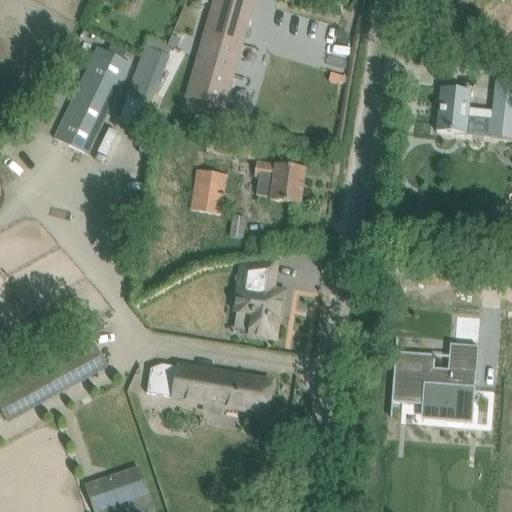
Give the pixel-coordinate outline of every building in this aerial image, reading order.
[(216,0),(193,82),(182,79),(178,92),(188,94),(187,97),(223,108),(253,0),(216,0)] [(138,71),(128,96),(151,105),(169,57),(169,56),(172,49),(173,46),(150,37),(138,71)] [(98,48),(54,139),(88,155),(131,65),(98,48)] [(511,80),(496,78),(492,112),(469,110),(471,92),(441,89),(437,133),(467,136),(489,138),(511,140),(511,80)] [(209,128),(207,154),(253,160),(256,134),(209,128)] [(254,177),(258,178),(256,195),(269,197),(268,201),(300,206),(305,170),(276,165),(276,166),(257,163),(254,177)] [(196,170),(190,210),(221,215),(227,175),(196,170)] [(228,237),(243,240),(246,219),(232,216),(228,237)] [(234,313),(253,316),(250,337),(275,340),(278,320),(280,320),(284,292),(272,290),(276,262),(240,266),(234,313)] [(0,378),(0,409),(7,423),(109,368),(91,338),(10,385),(5,376),(0,378)] [(397,341),(391,419),(392,419),(393,404),(422,406),(421,421),(473,425),(477,373),(434,370),(435,356),(397,354),(398,342),(397,341)] [(271,383),(160,365),(150,369),(147,393),(171,397),(170,398),(266,414),(271,383)] [(84,485),(93,511),(96,511),(110,508),(140,497),(148,494),(139,467),(84,485)]
